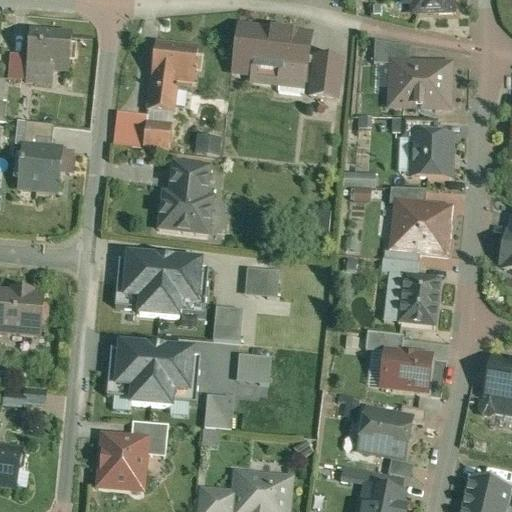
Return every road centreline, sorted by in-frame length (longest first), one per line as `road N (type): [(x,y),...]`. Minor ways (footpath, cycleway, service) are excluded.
road 1 (residential): [(119,5),(269,3),(487,52)]
road 2 (residential): [(487,52),(467,322)]
road 3 (residential): [(89,258),(119,5)]
road 4 (residential): [(64,511),(89,258)]
road 5 (residential): [(467,322),(434,511)]
